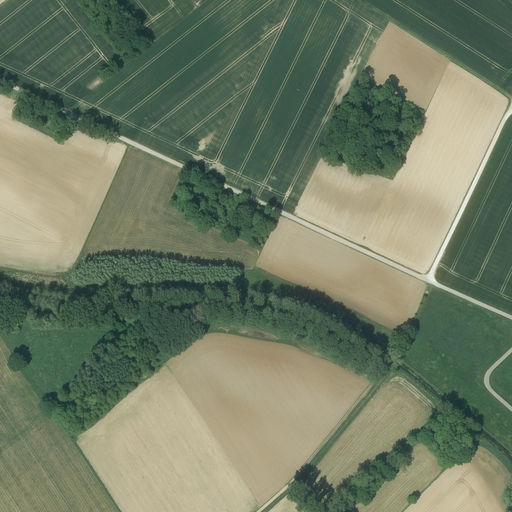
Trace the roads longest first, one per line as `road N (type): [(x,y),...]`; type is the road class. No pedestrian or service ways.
road 1 (track): [(0,81),(431,282)]
road 2 (track): [(431,282),(511,104)]
road 3 (track): [(258,511),(387,365)]
road 4 (track): [(511,98),(354,0)]
